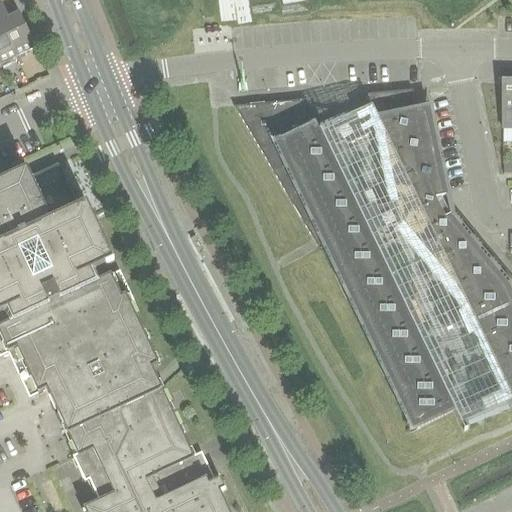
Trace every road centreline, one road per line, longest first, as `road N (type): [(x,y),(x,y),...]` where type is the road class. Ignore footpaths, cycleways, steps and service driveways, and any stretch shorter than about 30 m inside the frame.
road 1 (residential): [(109,86),(171,67),(452,54)]
road 2 (tertiary): [(286,451),(150,205)]
road 3 (residential): [(511,227),(481,213),(452,54)]
road 4 (tertiary): [(89,94),(127,177),(150,205)]
road 5 (tertiary): [(150,205),(109,86)]
